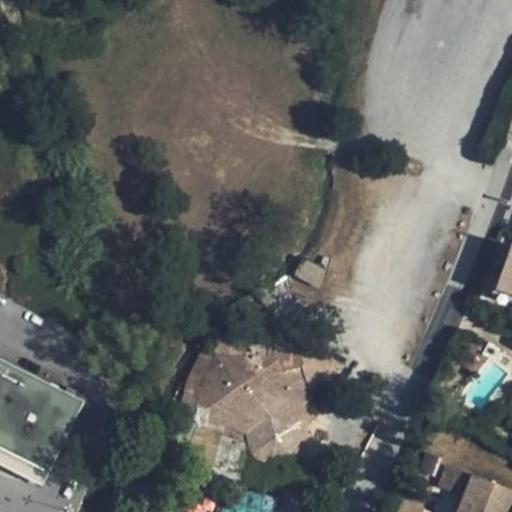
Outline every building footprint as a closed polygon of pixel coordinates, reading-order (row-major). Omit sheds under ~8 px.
[(511,295),(511,242),(495,290),(511,295)] [(302,258),(294,274),(317,287),(326,270),(302,258)] [(215,358),(203,351),(207,398),(192,413),(195,414),(194,420),(196,420),(195,421),(172,464),(209,475),(221,434),(222,434),(249,445),(251,456),(272,465),(293,465),(303,464),(309,435),(310,421),(316,419),(312,396),(303,367),(298,347),(298,334),(292,334),(269,334),(269,338),(269,347),(248,347),(248,356),(234,356),(235,344),(235,343),(221,343),(220,346),(220,356),(216,356),(215,358)] [(182,409),(192,413),(207,398),(203,351),(188,382),(182,409)] [(0,449),(50,474),(85,403),(0,359),(0,449)] [(494,404),(487,414),(497,422),(505,410),(494,404)] [(167,473),(171,466),(172,464),(195,421),(187,417),(166,408),(153,432),(142,462),(167,473)] [(497,422),(487,414),(483,412),(476,422),(490,431),(497,422)] [(465,498),(474,476),(446,465),(437,488),(465,498)] [(505,511),(511,496),(511,491),(474,476),(465,498),(459,511),(505,511)] [(144,486),(143,479),(135,481),(137,488),(144,486)]
